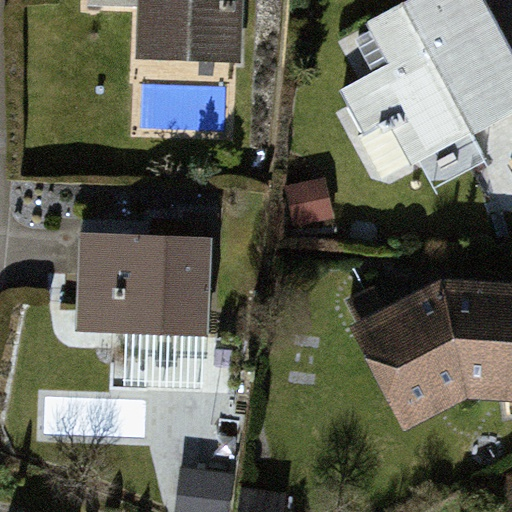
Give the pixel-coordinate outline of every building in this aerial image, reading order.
[(93,0),(93,6),(149,8),(147,45),(238,48),(240,0),(93,0)] [(396,65),(347,91),(369,132),(364,136),(382,172),(394,176),(476,130),(477,134),(511,114),(511,48),(486,0),(417,0),(375,23),(396,65)] [(330,219),(318,182),(290,190),(302,227),(330,219)] [(161,240),(87,236),(83,304),(117,305),(116,330),(209,335),(214,241),(219,241),(220,216),(188,214),(188,222),(162,220),(161,240)] [(367,331),(364,333),(410,422),(472,390),(511,392),(511,293),(447,289),(392,318),(377,291),(352,304),(367,331)] [(511,511),(511,474),(487,489),(500,511),(511,511)] [(273,511),(275,496),(245,493),(243,511),(273,511)]
